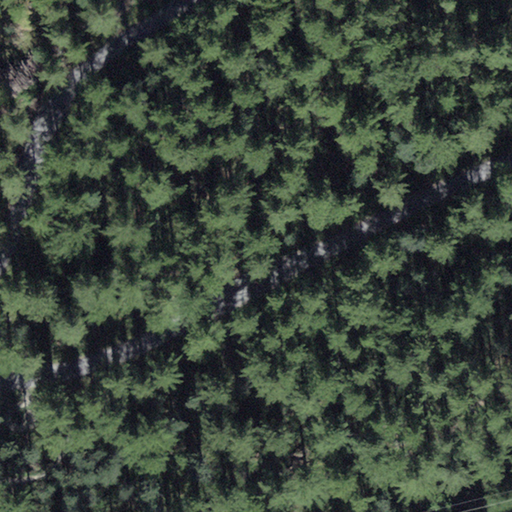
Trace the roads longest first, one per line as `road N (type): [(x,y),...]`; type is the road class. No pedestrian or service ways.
road 1 (unclassified): [(511,161),(89,362),(0,384)]
road 2 (unclassified): [(0,260),(30,149),(50,109),(126,37),(183,0)]
road 3 (track): [(92,65),(84,184),(6,307)]
